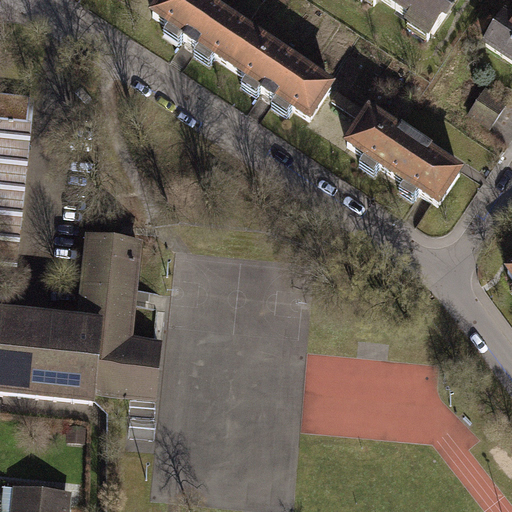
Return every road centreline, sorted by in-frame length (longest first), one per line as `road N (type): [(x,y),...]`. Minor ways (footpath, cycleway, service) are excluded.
road 1 (residential): [(21,0),(443,273)]
road 2 (unknown): [(79,38),(62,259)]
